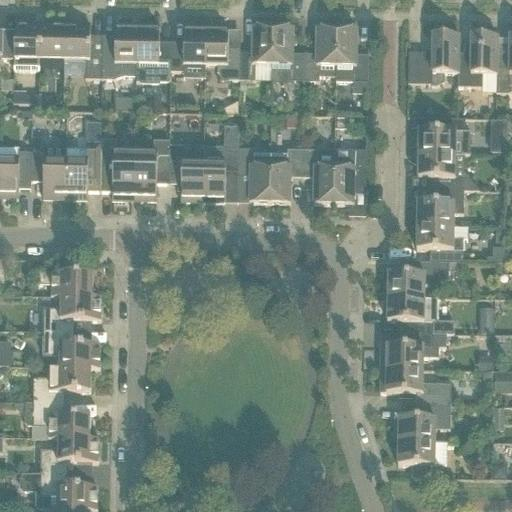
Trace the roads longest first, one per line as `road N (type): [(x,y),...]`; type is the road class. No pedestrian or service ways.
road 1 (residential): [(133,241),(133,511)]
road 2 (residential): [(374,511),(339,394),(339,254)]
road 3 (residential): [(133,241),(313,243),(339,254)]
road 4 (residential): [(339,254),(375,241),(386,218),(386,104)]
road 5 (residential): [(0,240),(133,241)]
